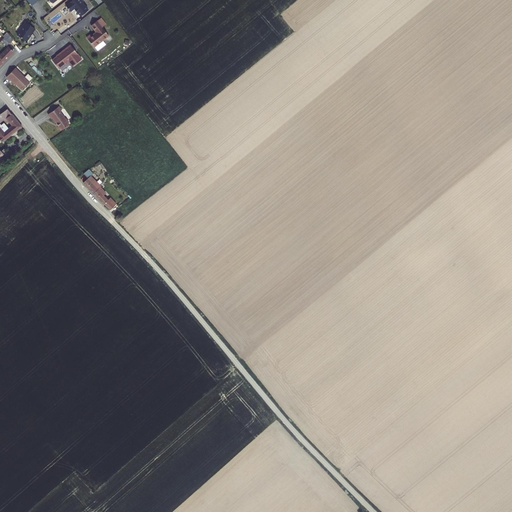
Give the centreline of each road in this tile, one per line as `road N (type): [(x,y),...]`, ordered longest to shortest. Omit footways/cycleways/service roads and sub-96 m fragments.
road 1 (unclassified): [(114,223),(373,511)]
road 2 (residential): [(0,91),(114,223)]
